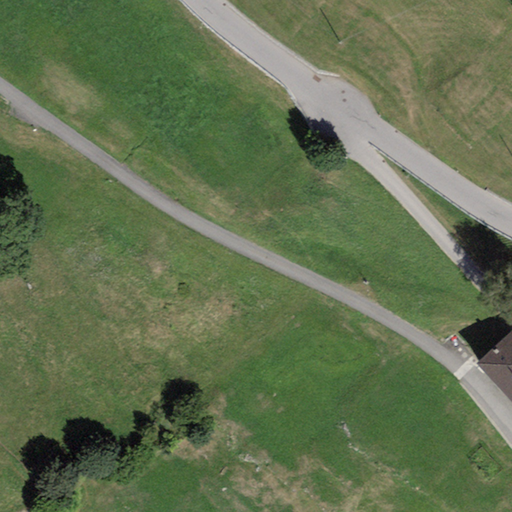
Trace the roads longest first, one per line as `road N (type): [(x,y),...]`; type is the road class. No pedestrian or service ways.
road 1 (residential): [(511,438),(445,362),(380,314),(145,200),(0,98)]
road 2 (residential): [(511,315),(347,141),(346,111)]
road 3 (tertiary): [(346,111),(511,222)]
road 4 (tertiary): [(202,0),(346,111)]
